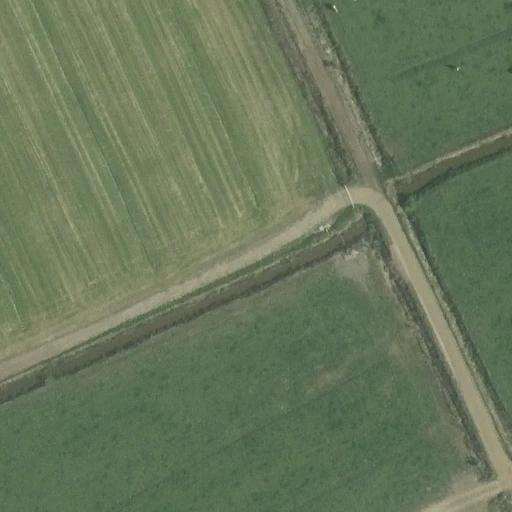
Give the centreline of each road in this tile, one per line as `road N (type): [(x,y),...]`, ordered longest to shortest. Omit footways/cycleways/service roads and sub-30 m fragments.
road 1 (track): [(0,368),(302,231),(330,201),(366,196)]
road 2 (track): [(366,196),(392,221),(442,355),(511,493)]
road 3 (track): [(290,0),(369,169),(366,196)]
